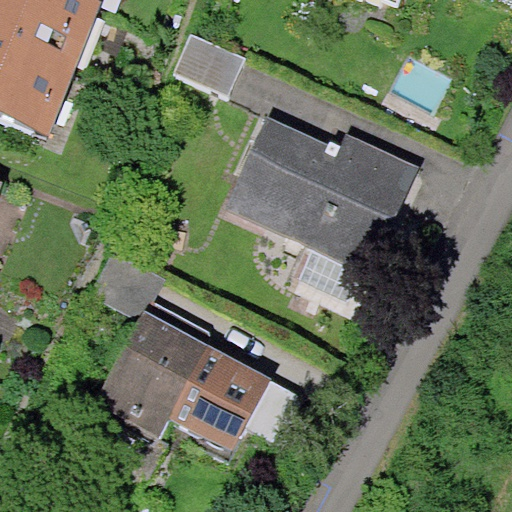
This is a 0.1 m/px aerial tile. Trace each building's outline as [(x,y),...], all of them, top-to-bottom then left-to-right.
[(0,0),(0,36),(77,66),(102,0),(0,0)] [(341,0),(399,21),(406,0),(341,0)] [(247,57),(193,34),(177,72),(231,95),(247,57)] [(0,36),(0,113),(51,133),(77,66),(0,36)] [(341,164),(269,132),(239,197),(387,263),(422,186),(347,152),(341,164)] [(164,280),(111,251),(89,292),(143,320),(164,280)] [(274,393),(149,328),(105,410),(231,476),(274,393)]
